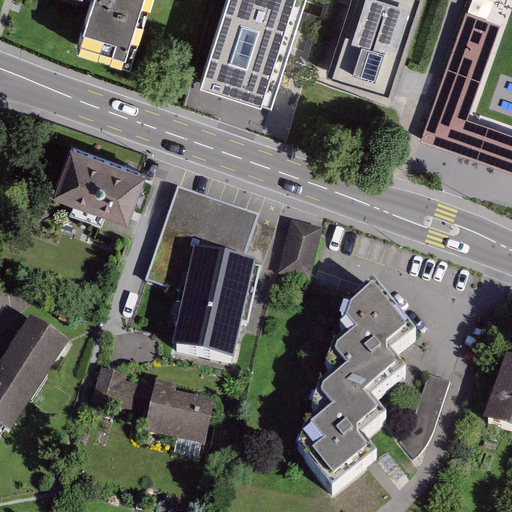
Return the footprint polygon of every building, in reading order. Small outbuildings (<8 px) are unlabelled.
[(89,0),(79,36),(136,52),(151,0),(89,0)] [(270,0),(216,0),(205,44),(255,57),(270,0)] [(430,0),(358,0),(335,73),(400,94),(430,0)] [(511,142),(456,123),(490,28),(464,19),(421,140),(511,171),(511,142)] [(148,170),(66,143),(47,197),(130,225),(148,170)] [(179,195),(148,284),(197,301),(184,352),(230,362),(237,325),(246,326),(257,274),(244,270),(249,256),(264,261),(274,234),(255,226),(257,220),(179,195)] [(319,234),(293,228),(282,275),(307,281),(319,234)] [(415,341),(375,292),(350,310),(345,318),(356,334),(336,349),(331,359),(344,374),(320,391),(317,402),(329,415),(307,430),(304,443),(314,455),(305,462),(332,494),(377,460),(363,441),(387,422),(373,405),(406,381),(391,361),(415,341)] [(72,347),(36,326),(0,384),(0,426),(18,437),(72,347)] [(151,327),(127,339),(137,359),(161,347),(151,327)] [(104,370),(96,403),(125,410),(132,377),(104,370)] [(511,374),(492,428),(511,435),(511,374)] [(224,408),(162,392),(151,434),(213,450),(224,408)]
